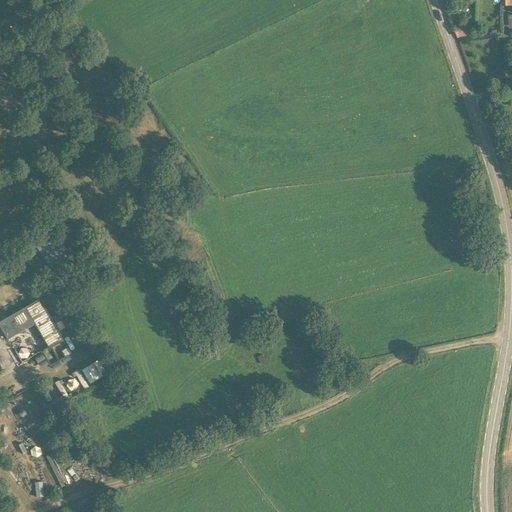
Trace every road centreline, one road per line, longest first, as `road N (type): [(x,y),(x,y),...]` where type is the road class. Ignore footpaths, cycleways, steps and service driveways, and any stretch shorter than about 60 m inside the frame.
road 1 (track): [(509,336),(397,359),(279,427),(87,490),(29,406)]
road 2 (secondary): [(486,511),(509,336),(509,256),(488,161),(432,0)]
